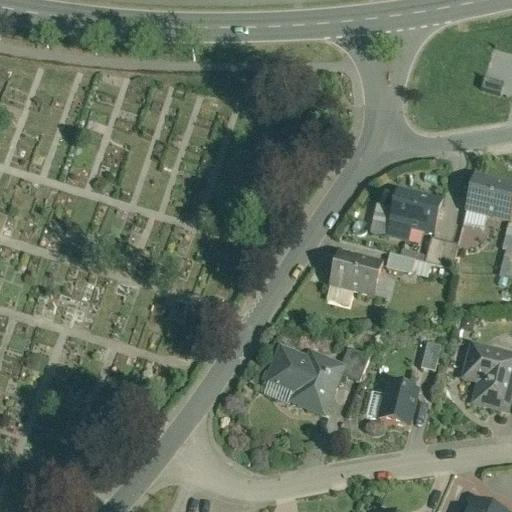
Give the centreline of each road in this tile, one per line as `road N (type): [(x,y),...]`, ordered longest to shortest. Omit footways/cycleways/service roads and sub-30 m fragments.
road 1 (secondary): [(393,14),(256,28),(111,24),(0,8)]
road 2 (residential): [(175,434),(383,138)]
road 3 (residential): [(511,450),(282,489),(222,470),(175,434)]
road 4 (residential): [(383,138),(441,143),(511,134)]
road 5 (residential): [(383,138),(393,14)]
